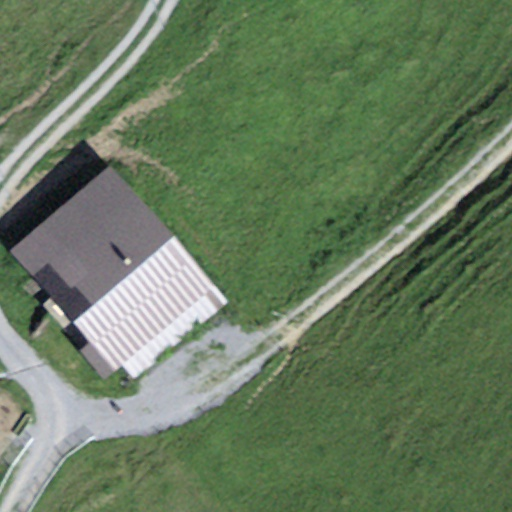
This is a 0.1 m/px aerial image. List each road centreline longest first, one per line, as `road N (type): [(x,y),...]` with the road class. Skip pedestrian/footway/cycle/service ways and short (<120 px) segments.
road 1 (track): [(0,388),(2,398),(77,446),(187,426),(364,303),(511,138)]
road 2 (track): [(147,0),(0,179)]
